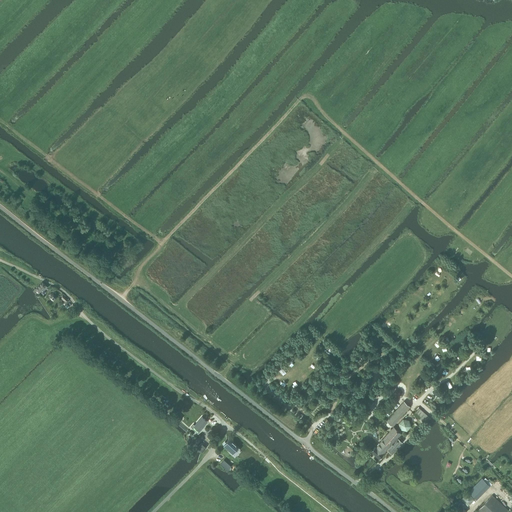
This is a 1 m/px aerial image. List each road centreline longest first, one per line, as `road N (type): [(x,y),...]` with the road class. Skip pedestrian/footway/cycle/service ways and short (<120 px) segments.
road 1 (track): [(511,276),(310,95),(145,259),(120,299)]
road 2 (unclassified): [(392,511),(0,206)]
road 3 (track): [(0,120),(161,242)]
road 4 (unclassified): [(153,511),(207,457),(226,425),(199,403)]
